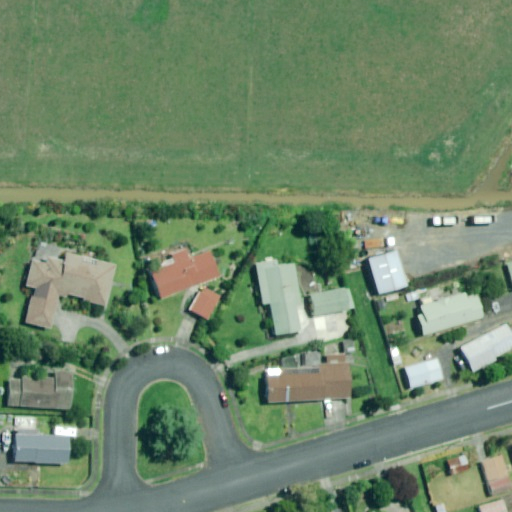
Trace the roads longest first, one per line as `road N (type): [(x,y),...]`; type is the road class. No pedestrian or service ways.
road 1 (residential): [(122,511),(119,368),(151,341),(190,361),(236,485)]
road 2 (residential): [(511,402),(236,485)]
